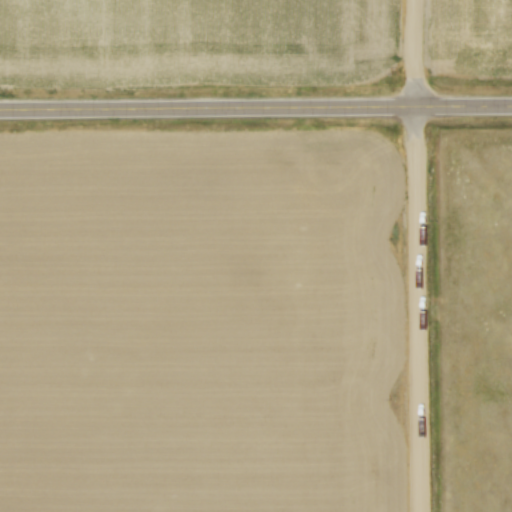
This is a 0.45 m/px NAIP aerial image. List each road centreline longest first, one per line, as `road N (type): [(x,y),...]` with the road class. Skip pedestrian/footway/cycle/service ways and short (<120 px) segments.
road 1 (residential): [(418,511),(414,0)]
road 2 (primary): [(511,105),(0,109)]
